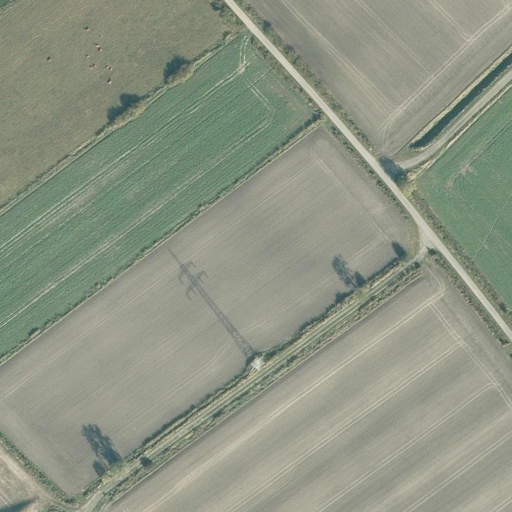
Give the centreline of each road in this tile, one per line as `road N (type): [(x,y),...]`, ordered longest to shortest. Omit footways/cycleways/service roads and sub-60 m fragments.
road 1 (unclassified): [(511,342),(227,0)]
road 2 (track): [(86,511),(89,499),(433,245)]
road 3 (track): [(374,171),(412,165),(511,77)]
